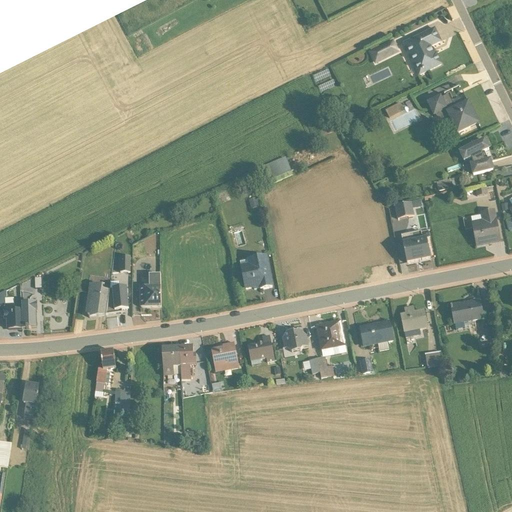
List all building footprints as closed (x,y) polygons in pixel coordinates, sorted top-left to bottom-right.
[(402,45),(418,78),(441,65),(436,55),(433,56),(430,48),(440,43),(434,30),(402,45)] [(393,40),(369,53),(375,65),(400,53),(393,40)] [(441,96),(426,103),(433,118),(435,117),(437,119),(442,122),(446,123),(449,122),(456,137),(480,125),(468,102),(467,102),(466,100),(463,101),(460,101),(458,102),(455,105),(453,106),(448,96),(442,99),(441,96)] [(385,112),(389,120),(404,113),(400,104),(385,112)] [(477,144),(458,153),(463,164),(471,160),(471,161),(473,165),(469,166),(472,178),(494,172),(491,160),(488,161),(485,153),(490,151),(485,140),(477,144)] [(286,158),(267,165),(272,178),(291,171),(286,158)] [(445,182),(445,189),(454,189),(453,181),(445,182)] [(475,191),(476,198),(487,195),(486,189),(475,191)] [(394,207),(397,221),(414,218),(412,210),(421,208),(420,202),(394,207)] [(494,211),(480,214),(481,222),(471,224),(476,248),(500,243),(494,211)] [(420,233),(401,237),(406,264),(430,260),(426,239),(421,240),(420,233)] [(245,291),(253,289),(254,291),(260,290),(260,291),(272,288),(266,257),(246,261),(247,266),(240,267),(245,291)] [(120,258),(120,274),(130,274),(130,258),(120,258)] [(139,289),(141,309),(161,309),(160,277),(149,277),(149,288),(144,288),(144,289),(139,289)] [(106,317),(122,315),(122,311),(127,311),(125,289),(119,290),(119,283),(110,284),(109,291),(109,293),(106,317)] [(88,319),(89,319),(90,319),(106,317),(109,293),(103,291),(103,287),(89,286),(85,317),(88,317),(88,319)] [(8,331),(21,330),(21,311),(15,312),(15,306),(14,305),(13,288),(0,293),(0,306),(2,307),(4,307),(5,321),(8,321),(8,331)] [(484,321),(480,301),(450,307),(454,327),(455,327),(456,332),(465,330),(464,325),(484,321)] [(21,313),(21,330),(26,330),(28,330),(29,330),(36,329),(36,314),(37,314),(37,304),(21,305),(21,313)] [(413,308),(404,310),(405,316),(400,317),(404,335),(405,340),(420,337),(420,332),(427,330),(424,312),(414,313),(413,308)] [(346,348),(341,323),(315,328),(320,353),(321,353),(323,359),(346,354),(345,348),(346,348)] [(359,329),(362,350),(377,347),(379,354),(389,352),(387,345),(394,343),(389,323),(359,329)] [(286,334),(282,341),(284,351),(286,350),(291,354),(301,352),(302,350),(308,348),(306,338),(303,335),(302,331),(286,334)] [(251,368),(261,366),(261,362),(266,361),(267,364),(274,363),(269,337),(262,339),(263,345),(247,348),(251,368)] [(211,351),(215,375),(239,370),(234,344),(222,347),(222,349),(211,351)] [(193,356),(193,348),(179,349),(181,382),(191,382),(190,374),(191,374),(191,368),(196,367),(196,356),(193,356)] [(162,350),(163,378),(174,378),(173,377),(181,376),(179,349),(162,350)] [(95,393),(103,394),(104,385),(105,385),(108,386),(110,373),(106,372),(116,371),(113,353),(100,355),(103,371),(98,371),(95,393)] [(441,354),(426,355),(427,367),(442,367),(441,354)] [(325,359),(317,361),(321,381),(334,377),(332,367),(327,368),(325,359)] [(373,374),(370,360),(359,363),(362,376),(373,374)] [(319,374),(317,361),(309,362),(312,376),(319,374)] [(37,388),(25,386),(21,405),(24,405),(22,419),(32,420),(37,388)] [(127,409),(128,391),(125,391),(125,392),(115,392),(115,417),(124,417),(124,410),(127,409)] [(28,449),(31,431),(24,430),(21,448),(28,449)] [(0,443),(0,470),(9,471),(10,444),(0,443)]
